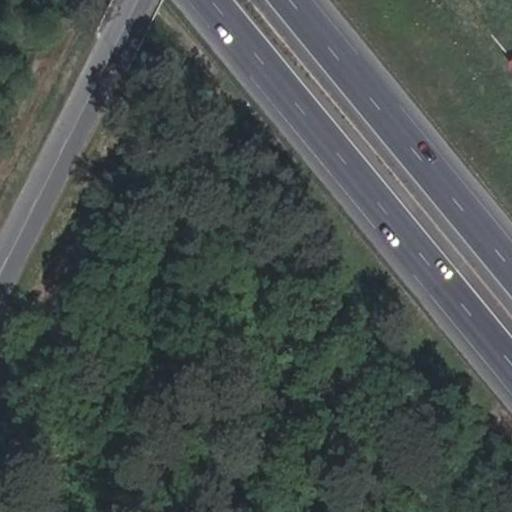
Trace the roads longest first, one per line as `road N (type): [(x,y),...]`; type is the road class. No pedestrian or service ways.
road 1 (motorway): [(216,0),(511,359)]
road 2 (motorway): [(511,269),(290,0)]
road 3 (unclassified): [(144,0),(0,281)]
